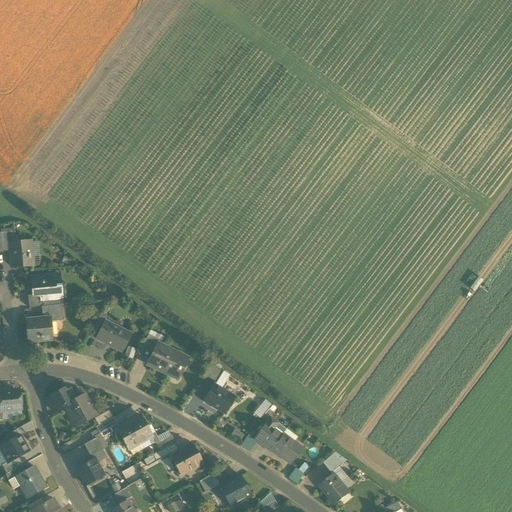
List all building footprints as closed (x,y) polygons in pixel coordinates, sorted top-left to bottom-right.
[(13,232),(1,233),(3,250),(10,250),(9,243),(13,243),(13,232)] [(10,250),(12,267),(33,265),(32,257),(30,257),(29,254),(28,250),(31,249),(31,241),(13,243),(9,243),(10,250)] [(41,297),(41,300),(43,300),(58,299),(57,286),(61,286),(60,274),(32,277),(33,290),(35,290),(35,295),(33,295),(34,298),(41,297)] [(29,308),(43,307),(44,307),(43,300),(41,300),(41,297),(34,298),(33,295),(28,296),(29,308)] [(61,305),(44,307),(43,307),(43,318),(49,318),(49,319),(62,318),(61,305)] [(93,329),(100,332),(103,324),(104,325),(108,317),(101,314),(95,325),(93,329)] [(26,320),(28,342),(51,340),(49,319),(49,318),(43,318),(26,320)] [(111,347),(121,352),(129,334),(120,329),(118,332),(104,325),(103,324),(100,332),(96,339),(111,346),(111,347)] [(142,347),(154,353),(159,344),(160,344),(161,341),(148,335),(142,347)] [(148,365),(175,379),(179,370),(179,368),(183,358),(170,352),(171,350),(160,344),(159,344),(154,353),(151,361),(148,365)] [(124,357),(132,358),(134,348),(126,347),(124,357)] [(138,355),(151,361),(154,353),(142,347),(138,355)] [(203,377),(215,384),(223,371),(213,364),(203,377)] [(211,405),(225,413),(235,396),(215,384),(204,401),(211,406),(211,405)] [(55,413),(64,407),(64,406),(76,399),(70,389),(65,392),(63,389),(51,396),(53,399),(48,401),(55,413)] [(0,411),(2,411),(21,409),(19,392),(17,391),(11,391),(9,393),(5,394),(5,392),(0,392),(0,411)] [(85,394),(76,399),(64,406),(64,407),(68,414),(70,413),(77,425),(75,426),(75,427),(96,415),(85,394)] [(252,412),(259,417),(269,405),(263,399),(252,412)] [(95,419),(99,426),(112,418),(113,418),(109,411),(95,419)] [(70,413),(68,414),(75,426),(77,425),(70,413)] [(141,416),(129,423),(140,443),(151,437),(152,438),(153,438),(152,436),(141,416)] [(270,417),(265,424),(273,430),(278,423),(270,417)] [(116,426),(112,418),(99,426),(96,427),(100,435),(116,426)] [(129,448),(140,443),(129,423),(117,429),(128,449),(129,451),(130,450),(129,448)] [(282,436),(273,430),(265,424),(254,439),(266,448),(271,451),(272,449),(282,436)] [(229,434),(238,440),(241,434),(232,429),(229,434)] [(5,436),(9,442),(19,436),(16,430),(5,436)] [(283,435),(282,436),(272,449),(281,455),(280,457),(288,463),(300,448),(283,435)] [(18,457),(29,451),(20,436),(19,436),(9,442),(0,446),(0,451),(6,463),(7,463),(18,457)] [(240,444),(249,451),(256,443),(247,436),(240,444)] [(156,445),(160,452),(166,448),(173,444),(170,437),(156,445)] [(85,445),(91,456),(102,450),(96,439),(85,445)] [(173,444),(166,448),(170,454),(169,455),(170,457),(178,453),(173,444)] [(170,457),(181,476),(203,464),(193,447),(180,454),(179,452),(178,453),(170,457)] [(156,462),(169,455),(170,454),(166,448),(160,452),(152,456),(156,462)] [(328,468),(332,473),(342,465),(338,460),(342,457),(336,453),(324,463),(328,468)] [(7,463),(6,463),(2,466),(6,474),(9,473),(22,465),(18,457),(7,463)] [(76,469),(85,486),(103,476),(94,459),(76,469)] [(9,473),(12,479),(15,477),(30,468),(27,463),(22,465),(9,473)] [(123,471),(127,479),(141,471),(137,463),(123,471)] [(15,477),(20,485),(27,499),(46,488),(33,467),(30,468),(15,477)] [(289,478),(297,484),(304,475),(296,469),(289,478)] [(199,482),(206,493),(219,486),(213,474),(199,482)] [(320,486),(336,505),(345,497),(342,493),(347,489),(334,474),(320,486)] [(219,488),(229,507),(251,496),(241,476),(240,476),(241,478),(230,484),(229,482),(219,488)] [(14,488),(20,485),(15,477),(12,479),(10,480),(14,488)] [(114,495),(119,504),(132,497),(127,488),(114,495)] [(27,506),(30,511),(44,504),(41,499),(27,506)] [(59,511),(52,499),(44,504),(30,511),(36,511),(37,511),(36,511),(59,511)] [(139,511),(133,499),(110,511),(111,511),(112,511),(139,511)] [(165,505),(168,511),(170,511),(182,507),(179,499),(165,505)] [(263,507),(265,511),(267,511),(272,510),(277,507),(274,501),(263,507)] [(385,509),(386,511),(398,511),(402,510),(398,502),(385,509)]
